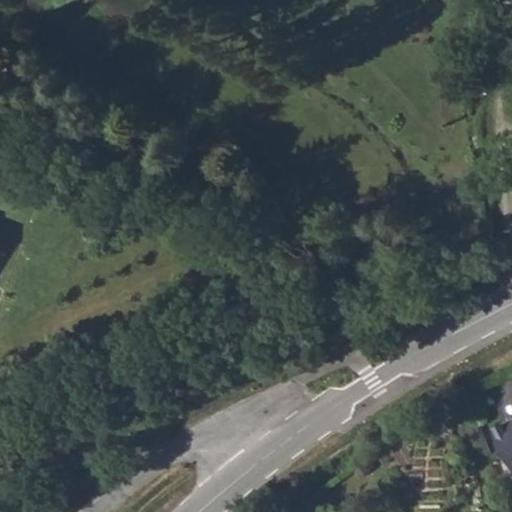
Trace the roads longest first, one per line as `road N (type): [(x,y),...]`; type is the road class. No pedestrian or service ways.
road 1 (tertiary): [(314,413),(511,300)]
road 2 (residential): [(160,467),(252,420),(314,413)]
road 3 (residential): [(160,467),(98,460),(0,480)]
road 4 (tertiary): [(201,511),(314,413)]
